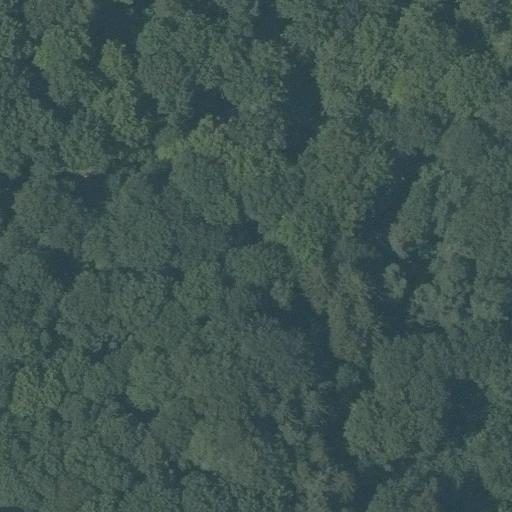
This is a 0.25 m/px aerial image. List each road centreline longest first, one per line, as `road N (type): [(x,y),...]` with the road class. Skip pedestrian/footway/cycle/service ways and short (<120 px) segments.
road 1 (track): [(363,511),(303,351),(200,177)]
road 2 (unknown): [(200,177),(231,152),(511,39)]
road 3 (unknown): [(200,177),(359,247),(511,296)]
road 4 (track): [(0,201),(200,177)]
road 5 (track): [(200,177),(281,0)]
